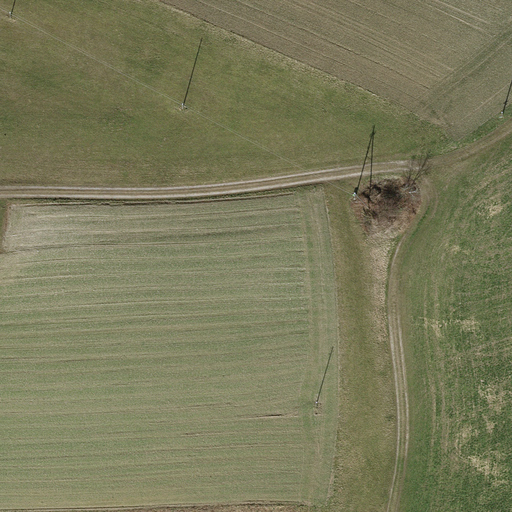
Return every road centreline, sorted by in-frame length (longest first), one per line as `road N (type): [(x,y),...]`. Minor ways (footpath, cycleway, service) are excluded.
road 1 (track): [(0,201),(180,196),(458,169)]
road 2 (track): [(397,511),(406,421),(396,308),(403,267),(458,169)]
